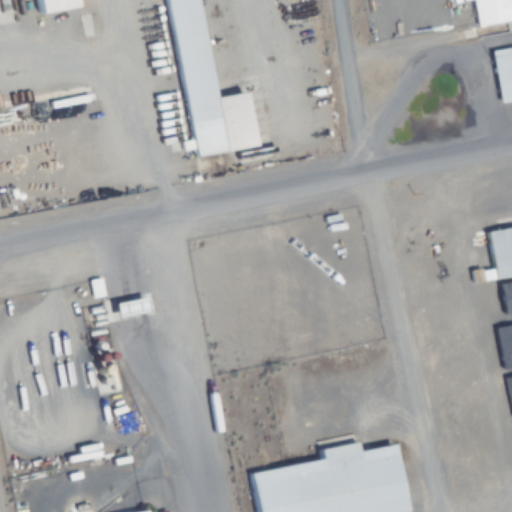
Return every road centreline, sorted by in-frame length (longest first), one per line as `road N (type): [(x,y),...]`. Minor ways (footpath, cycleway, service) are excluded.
road 1 (residential): [(368,169),(0,247)]
road 2 (residential): [(368,169),(435,511)]
road 3 (residential): [(218,511),(162,212)]
road 4 (residential): [(368,169),(336,0)]
road 5 (residential): [(511,139),(368,169)]
